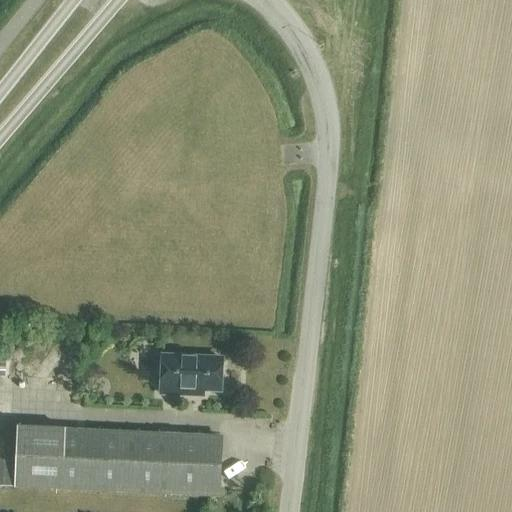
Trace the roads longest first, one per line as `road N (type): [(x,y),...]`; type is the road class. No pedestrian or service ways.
road 1 (unclassified): [(288,511),(328,146),(326,103),(312,65),(268,4)]
road 2 (secondary): [(0,138),(118,0)]
